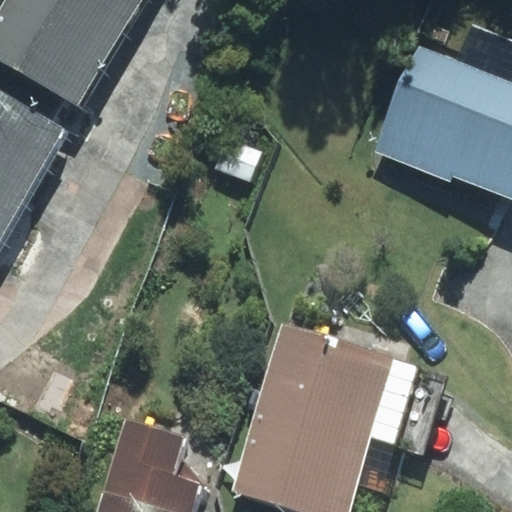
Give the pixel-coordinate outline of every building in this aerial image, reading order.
[(155,0),(12,0),(0,21),(0,84),(75,131),(155,0)] [(511,49),(473,34),(459,71),(414,53),(371,163),(511,219),(511,49)] [(0,263),(64,145),(0,110),(0,263)] [(418,386),(275,346),(228,511),(354,511),(369,457),(396,465),(418,386)] [(169,497),(182,451),(122,434),(99,511),(191,511),(194,504),(169,497)]
